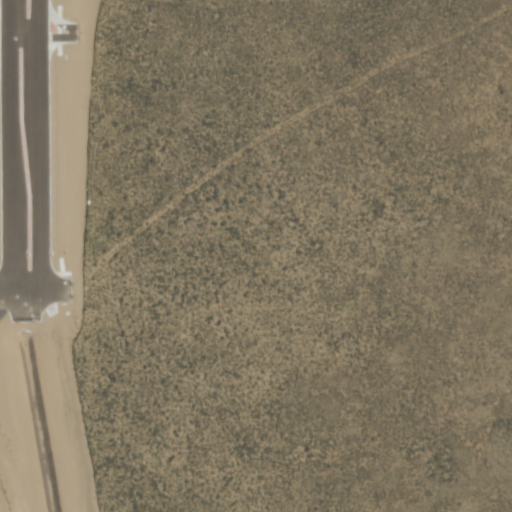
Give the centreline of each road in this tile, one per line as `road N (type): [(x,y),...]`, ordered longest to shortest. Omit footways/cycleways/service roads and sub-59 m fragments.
road 1 (residential): [(50,294),(43,0)]
road 2 (residential): [(14,0),(21,294)]
